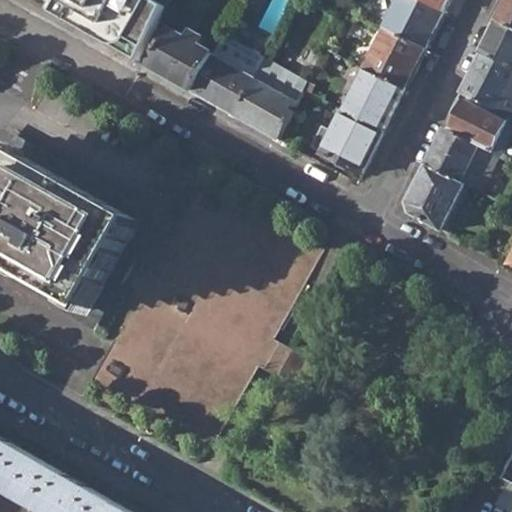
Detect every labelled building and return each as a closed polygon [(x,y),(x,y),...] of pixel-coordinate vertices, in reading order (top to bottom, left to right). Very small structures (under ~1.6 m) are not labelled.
[(61,0),(65,3),(59,14),(146,63),(171,8),(156,0),(61,0)] [(273,0),(266,23),(280,27),(289,0),(273,0)] [(422,0),(404,0),(389,31),(428,50),(448,12),(422,0)] [(422,0),(448,12),(453,0),(422,0)] [(511,0),(509,0),(498,23),(511,29),(511,0)] [(483,54),(511,68),(511,29),(498,23),(483,54)] [(368,71),(408,91),(428,50),(389,31),(384,29),(380,36),(384,39),(368,71)] [(154,68),(197,92),(216,57),(217,55),(203,48),(207,40),(197,34),(192,42),(175,32),(154,68)] [(240,117),(259,81),(271,59),(228,35),(217,55),(216,57),(197,92),(240,117)] [(463,95),(511,119),(511,68),(483,54),(463,95)] [(348,112),(388,132),(408,91),(368,71),(348,112)] [(240,117),(283,141),(301,105),(259,81),(240,117)] [(454,134),(487,151),(495,155),(501,158),(505,160),(511,145),(511,126),(460,100),(453,115),(461,120),(454,134)] [(325,155),(366,176),(388,132),(348,112),(325,155)] [(487,151),(454,134),(448,131),(429,168),(464,185),(467,187),(483,195),(501,158),(495,155),(487,151)] [(0,265),(93,319),(67,366),(214,450),(330,249),(182,164),(149,221),(12,143),(0,163),(0,265)] [(417,217),(445,233),(467,187),(464,185),(429,168),(411,205),(417,217)] [(511,400),(491,441),(511,451),(511,400)] [(0,488),(3,489),(41,511),(133,511),(0,436),(0,488)] [(497,503),(511,511),(511,481),(510,480),(497,503)]
